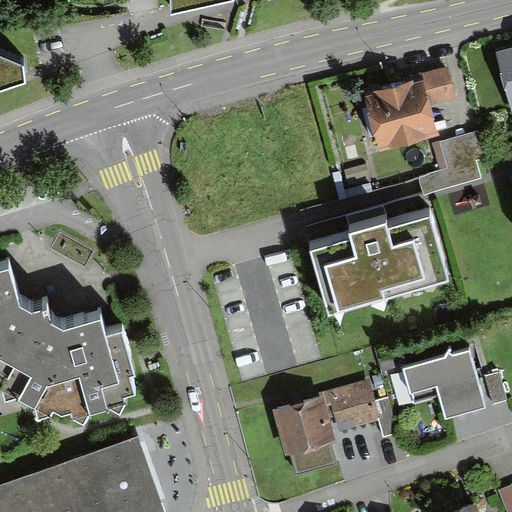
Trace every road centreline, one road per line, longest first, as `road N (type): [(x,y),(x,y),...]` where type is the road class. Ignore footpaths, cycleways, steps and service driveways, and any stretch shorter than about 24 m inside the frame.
road 1 (secondary): [(236,511),(157,225),(113,107)]
road 2 (primary): [(511,3),(250,65),(113,107)]
road 3 (residential): [(511,435),(291,511)]
road 4 (primary): [(113,107),(0,149)]
